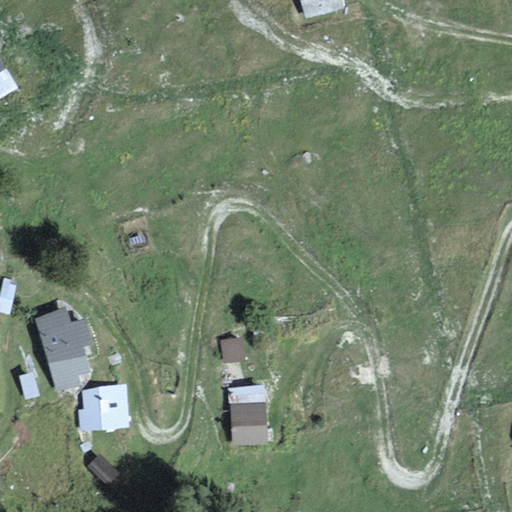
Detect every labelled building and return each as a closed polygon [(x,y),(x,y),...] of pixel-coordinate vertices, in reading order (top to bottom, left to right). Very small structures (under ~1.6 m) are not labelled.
[(337,8),(335,0),(293,0),(297,16),(337,8)] [(0,76),(0,95),(8,90),(0,76)] [(57,308),(27,316),(46,391),(70,385),(67,375),(76,372),(70,348),(77,346),(71,321),(61,323),(57,308)] [(73,411),(76,432),(120,428),(116,386),(86,388),(76,392),(77,410),(73,411)] [(224,446),(254,444),(252,389),(221,390),(224,446)]
